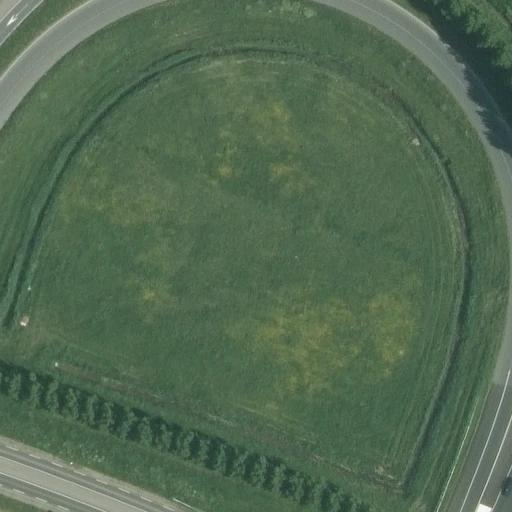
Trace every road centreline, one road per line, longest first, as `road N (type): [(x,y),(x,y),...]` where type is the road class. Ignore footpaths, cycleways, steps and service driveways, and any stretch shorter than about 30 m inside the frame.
road 1 (motorway): [(365,0),(444,53),(511,155)]
road 2 (primary): [(157,511),(0,453)]
road 3 (motorway): [(0,101),(67,31),(123,0)]
road 4 (motorway): [(511,390),(468,511)]
